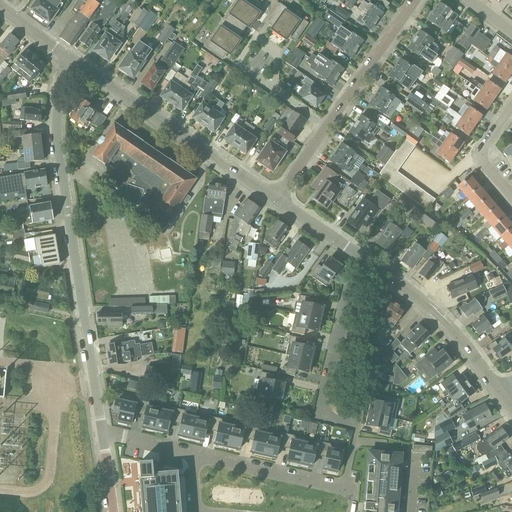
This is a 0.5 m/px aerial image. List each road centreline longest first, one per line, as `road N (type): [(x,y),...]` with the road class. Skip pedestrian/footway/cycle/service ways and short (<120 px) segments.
road 1 (residential): [(101,432),(56,138),(65,57)]
road 2 (residential): [(276,200),(65,57)]
road 3 (residential): [(363,259),(321,417),(355,424),(364,383)]
road 4 (residential): [(498,391),(450,327),(363,259)]
road 5 (residential): [(326,127),(415,0)]
road 6 (residential): [(342,488),(192,453)]
road 7 (residential): [(326,127),(236,63),(255,35)]
